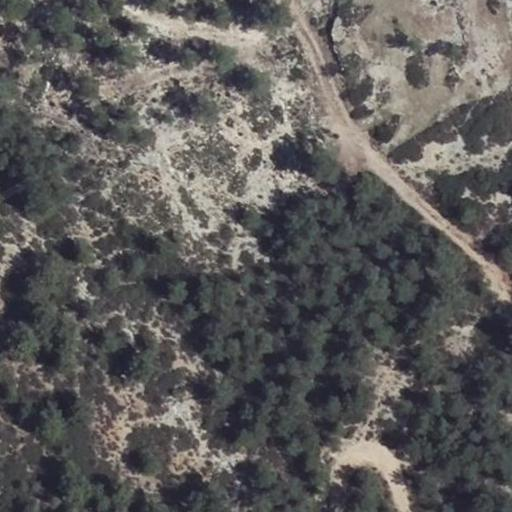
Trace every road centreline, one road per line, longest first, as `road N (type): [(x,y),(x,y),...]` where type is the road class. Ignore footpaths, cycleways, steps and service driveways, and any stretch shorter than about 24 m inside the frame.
road 1 (track): [(301,0),(396,167),(483,242),(511,285)]
road 2 (track): [(344,511),(367,455),(407,511)]
